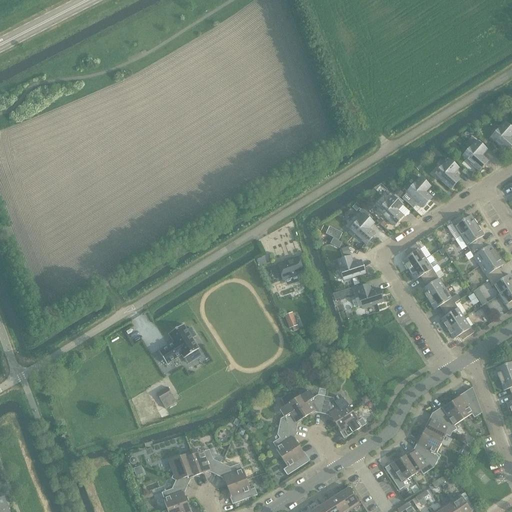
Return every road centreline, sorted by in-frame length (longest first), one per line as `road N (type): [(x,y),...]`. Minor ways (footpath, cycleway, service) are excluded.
road 1 (residential): [(0,389),(511,72)]
road 2 (residential): [(451,368),(384,266),(388,250),(486,187)]
road 3 (residential): [(338,466),(390,432),(412,393),(451,368)]
